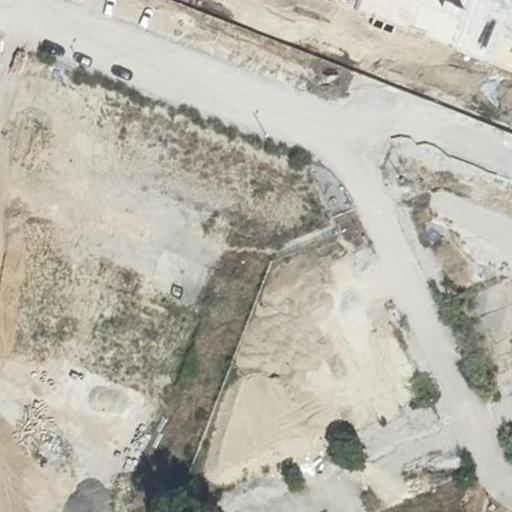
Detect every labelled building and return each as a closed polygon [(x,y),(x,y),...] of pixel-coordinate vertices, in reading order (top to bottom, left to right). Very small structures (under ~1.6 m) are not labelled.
[(477,0),(329,0),(459,48),(477,0)] [(33,74),(10,139),(301,240),(323,174),(33,74)] [(370,170),(343,182),(352,202),(379,191),(370,170)] [(0,336),(159,396),(192,309),(17,244),(0,288),(0,336)] [(0,439),(0,511),(113,511),(124,483),(0,439)]
